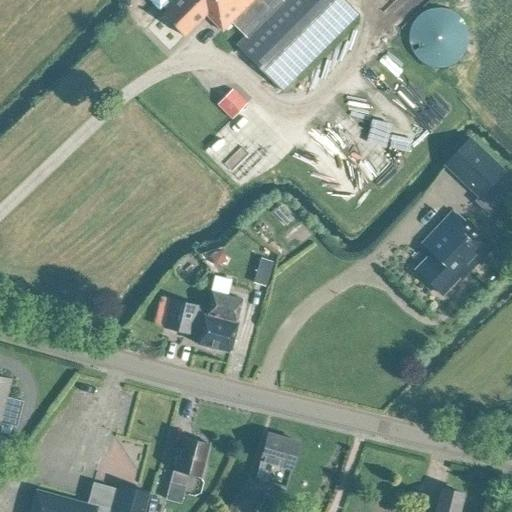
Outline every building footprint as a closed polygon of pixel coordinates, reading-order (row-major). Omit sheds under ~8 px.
[(175,0),(161,14),(183,36),(205,14),(222,31),(231,21),(245,36),(236,45),(281,90),(357,14),(343,0),(175,0)] [(436,67),(439,67),(442,67),(447,66),(450,64),(453,63),(455,61),(457,60),(459,57),(461,55),(462,53),(463,52),(464,51),(465,47),(466,44),(467,41),(467,37),(467,34),(466,31),(466,29),(465,26),(463,23),(461,20),(459,17),(458,16),(455,14),(453,12),(450,10),(445,9),(442,8),(438,8),(435,8),(431,8),(430,9),(426,10),(423,11),(421,13),(418,15),(417,16),(415,19),(413,22),(412,23),(410,26),(409,29),(409,33),(408,36),(408,40),(409,43),(409,45),(409,46),(411,49),(412,52),(413,54),(414,55),(416,58),(419,60),(420,61),(423,63),(426,65),(431,66),(434,67),(436,67)] [(231,118),(246,103),(232,88),(216,103),(231,118)] [(205,140),(195,130),(187,139),(197,148),(205,140)] [(478,198),(505,170),(469,136),(442,164),(478,198)] [(455,212),(454,213),(450,210),(419,243),(429,252),(413,269),(441,296),(457,279),(460,281),(494,245),(466,218),(464,220),(455,212)] [(210,253),(214,265),(226,261),(222,249),(210,253)] [(265,286),(272,261),(260,258),(252,282),(265,286)] [(235,322),(241,299),(226,296),(230,280),(214,276),(209,292),(211,292),(205,314),(235,322)] [(205,314),(201,313),(202,309),(196,307),(197,305),(170,299),(162,331),(190,337),(191,331),(198,333),(195,343),(230,352),(237,323),(235,322),(205,314)] [(22,401),(5,396),(9,379),(0,376),(0,421),(16,425),(22,401)] [(290,468),(298,442),(267,433),(262,453),(260,460),(259,460),(254,478),(266,482),(271,464),(290,468)] [(207,444),(183,437),(178,457),(176,456),(165,498),(180,503),(187,474),(198,476),(207,444)] [(142,511),(148,493),(119,485),(118,489),(92,482),(87,503),(35,489),(28,511),(142,511)] [(457,511),(462,493),(441,488),(434,511),(457,511)] [(226,511),(245,511),(251,503),(240,496),(237,501),(233,499),(225,511),(226,511)]
